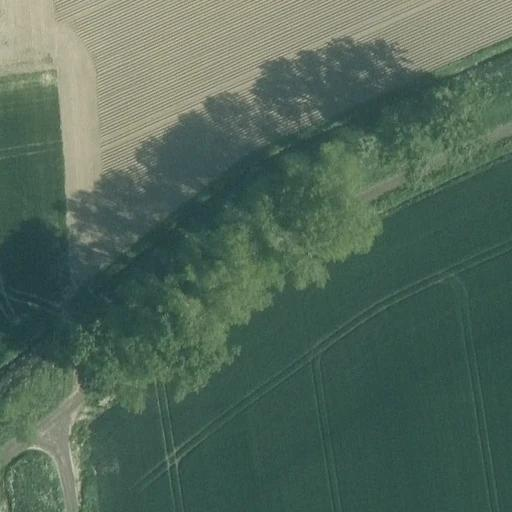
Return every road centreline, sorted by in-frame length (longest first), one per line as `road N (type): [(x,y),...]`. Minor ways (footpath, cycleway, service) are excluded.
road 1 (track): [(511,135),(286,257),(0,461)]
road 2 (track): [(73,0),(90,398)]
